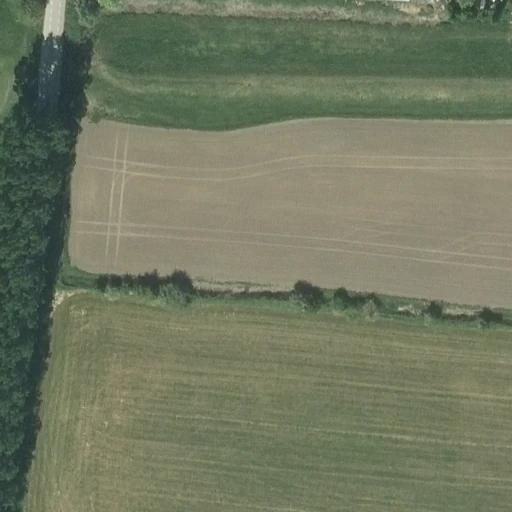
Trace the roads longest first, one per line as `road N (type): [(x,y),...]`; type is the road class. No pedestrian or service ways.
road 1 (track): [(0,62),(98,68),(133,82),(511,91)]
road 2 (track): [(511,146),(154,109),(95,83),(48,78)]
road 3 (tertiary): [(0,449),(54,0)]
